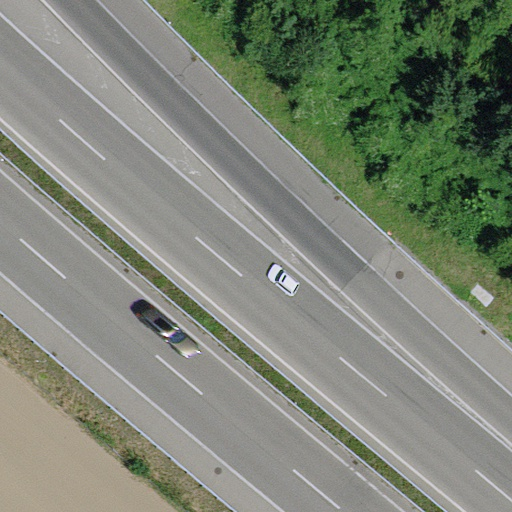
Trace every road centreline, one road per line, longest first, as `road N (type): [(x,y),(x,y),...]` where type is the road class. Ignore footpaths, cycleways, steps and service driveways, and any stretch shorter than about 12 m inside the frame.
road 1 (motorway): [(511,500),(0,64)]
road 2 (motorway): [(511,428),(69,0)]
road 3 (motorway): [(0,220),(345,511)]
